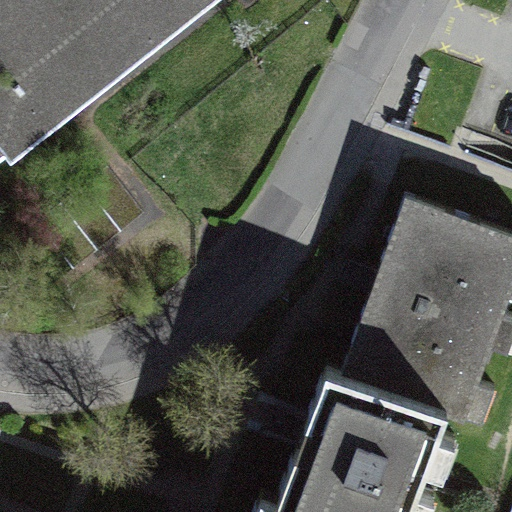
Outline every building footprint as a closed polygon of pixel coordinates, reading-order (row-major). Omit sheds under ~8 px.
[(0,0),(0,159),(204,0),(0,0)] [(117,169),(10,234),(36,276),(142,211),(117,169)] [(511,344),(511,235),(421,200),(359,358),(487,408),(511,344)] [(302,503),(324,511),(446,511),(487,408),(359,358),(302,503)] [(324,511),(302,503),(285,496),(278,511),(324,511)]
